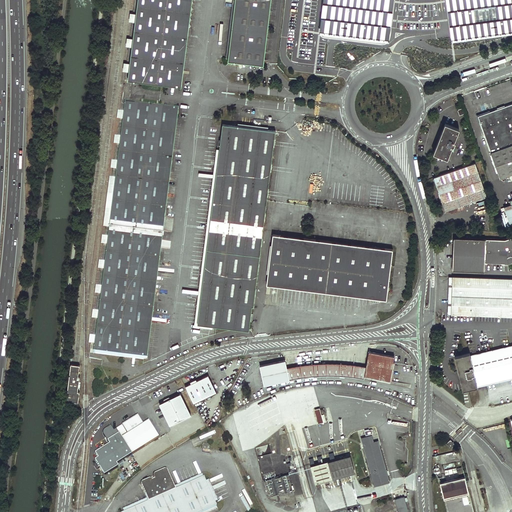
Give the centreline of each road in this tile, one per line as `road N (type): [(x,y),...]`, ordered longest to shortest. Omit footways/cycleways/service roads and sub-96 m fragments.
road 1 (residential): [(421,306),(394,325),(212,350),(107,399),(73,435),(64,508)]
road 2 (residential): [(64,508),(79,438),(115,403),(230,354),(390,338)]
road 3 (motorway): [(0,332),(16,133),(15,0)]
road 4 (unknown): [(270,341),(282,316),(373,314),(403,295),(411,243),(405,231),(330,219)]
road 5 (residential): [(426,317),(432,261),(405,129)]
road 6 (residential): [(381,137),(419,220),(421,306)]
road 7 (unknown): [(294,94),(291,130),(380,169),(397,187)]
road 8 (residential): [(424,511),(425,359)]
road 9 (residential): [(414,84),(390,66),(353,80),(349,115),(381,137)]
